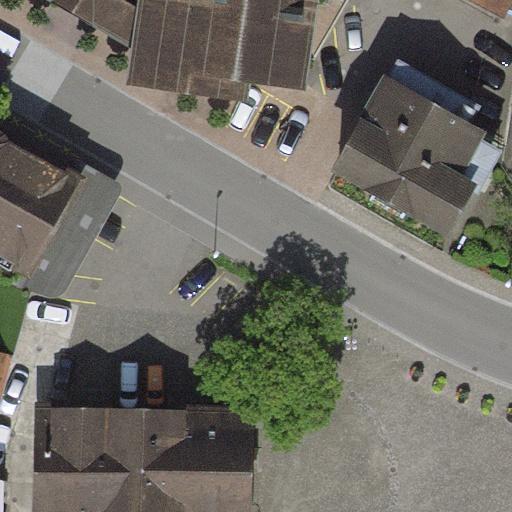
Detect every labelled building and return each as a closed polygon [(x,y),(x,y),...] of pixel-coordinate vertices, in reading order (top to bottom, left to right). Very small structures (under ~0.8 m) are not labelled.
[(308,0),(58,0),(145,50),(141,76),(239,92),(244,72),(297,79),(308,0)] [(477,102),(397,59),(336,172),(447,232),(495,144),(463,127),(477,102)] [(78,183),(0,138),(0,281),(18,287),(78,183)] [(18,287),(0,281),(0,395),(31,291),(18,287)] [(245,511),(248,418),(42,413),(42,511),(245,511)]
